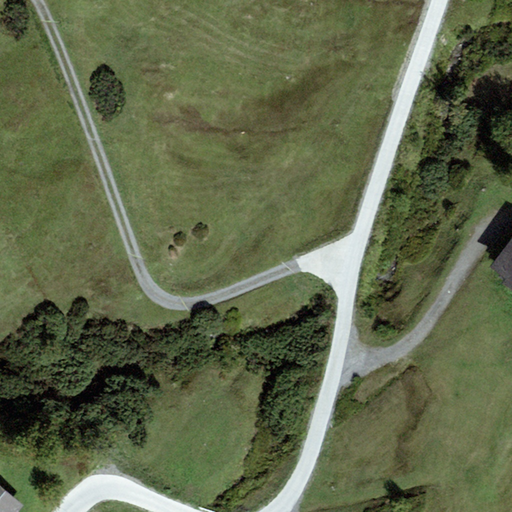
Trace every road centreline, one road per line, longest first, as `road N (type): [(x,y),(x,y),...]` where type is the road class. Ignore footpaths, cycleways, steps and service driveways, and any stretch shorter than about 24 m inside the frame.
road 1 (unclassified): [(278,511),(315,447),(372,203),(440,0)]
road 2 (track): [(357,273),(326,258),(199,305),(150,296),(38,0)]
road 3 (track): [(487,230),(403,357),(336,376)]
